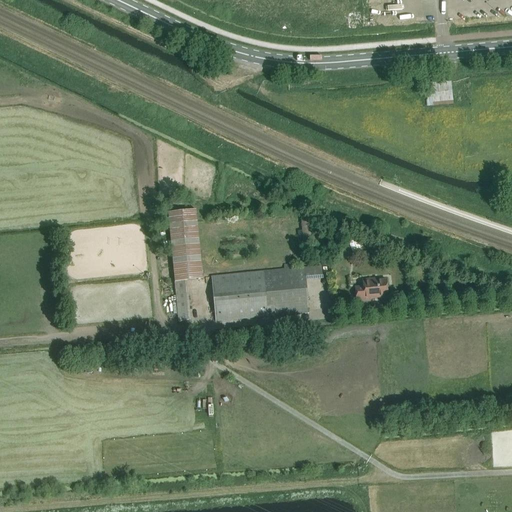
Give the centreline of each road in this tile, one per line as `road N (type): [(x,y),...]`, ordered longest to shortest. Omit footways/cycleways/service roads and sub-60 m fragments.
road 1 (tertiary): [(511,47),(291,63),(222,49),(115,0)]
road 2 (track): [(14,511),(407,481)]
